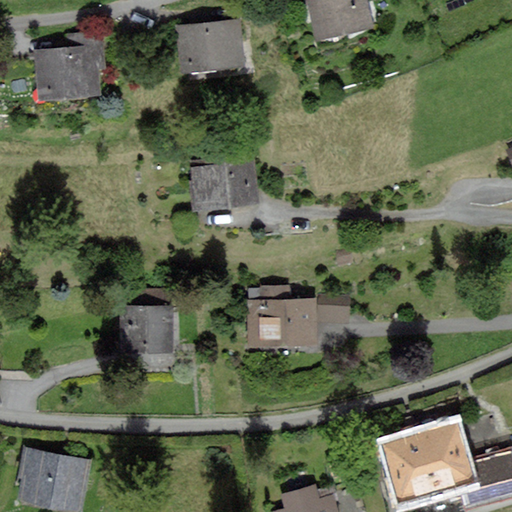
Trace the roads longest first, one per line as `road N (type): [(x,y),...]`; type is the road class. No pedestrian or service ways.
road 1 (residential): [(511,353),(397,397),(304,416),(157,427),(0,414)]
road 2 (residential): [(511,219),(215,215)]
road 3 (residential): [(173,0),(0,29)]
